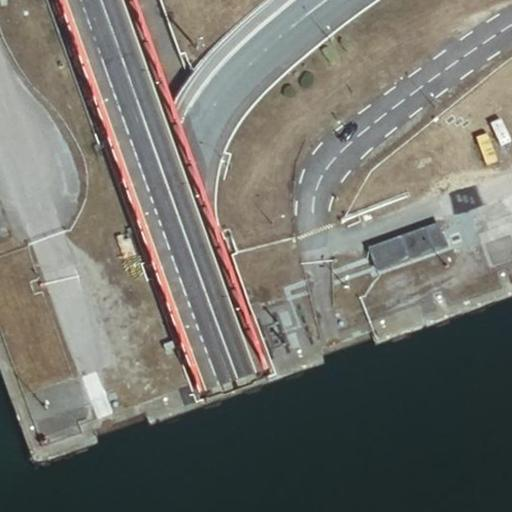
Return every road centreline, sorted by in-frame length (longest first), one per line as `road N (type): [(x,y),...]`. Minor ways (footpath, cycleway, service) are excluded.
road 1 (tertiary): [(327,0),(219,97),(190,156),(186,188),(191,251),(278,511)]
road 2 (unclassified): [(0,97),(142,511)]
